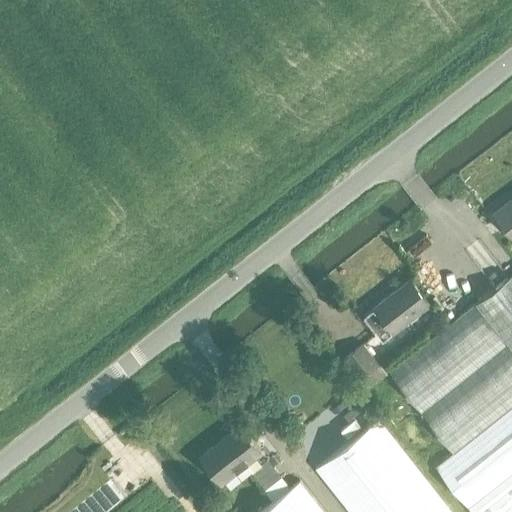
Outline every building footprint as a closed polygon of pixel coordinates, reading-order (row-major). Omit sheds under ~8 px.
[(511,200),(511,199),(496,211),(511,230),(511,200)] [(511,511),(511,273),(510,273),(391,369),(455,449),(438,462),(471,504),(477,511),(511,511)] [(411,277),(377,304),(378,305),(368,313),(385,335),(395,327),(396,328),(430,301),(411,277)] [(366,341),(346,356),(369,386),(389,370),(366,341)] [(327,511),(301,478),(258,511),(455,511),(380,416),(317,466),(352,511),(327,511)] [(262,461),(256,453),(262,449),(241,422),(203,452),(223,479),(247,461),(253,469),(251,470),(265,488),(282,474),(268,457),(262,461)]
